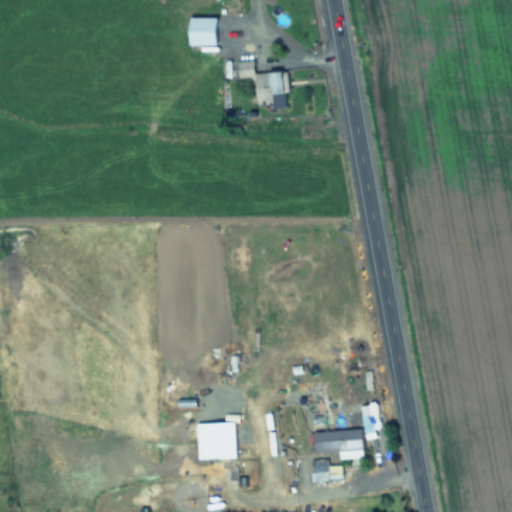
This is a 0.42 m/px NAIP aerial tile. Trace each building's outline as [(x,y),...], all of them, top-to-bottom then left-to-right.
[(222,17),(195,17),(195,44),(222,45),(222,17)] [(241,77),(258,76),(257,60),(241,60),(241,77)] [(279,97),(279,94),(291,93),(290,71),(259,73),(260,90),(272,89),(272,97),(279,97)] [(372,427),(377,427),(372,400),(364,401),(366,413),(358,414),(362,438),(374,436),(372,427)] [(192,422),(194,457),(232,456),(230,420),(192,422)] [(360,456),(358,427),(312,430),(314,451),(336,449),(337,458),(360,456)] [(325,464),(325,458),(308,458),(309,479),(340,478),(339,464),(325,464)]
